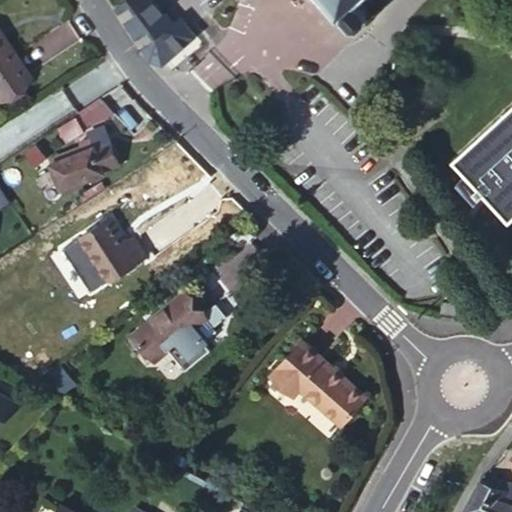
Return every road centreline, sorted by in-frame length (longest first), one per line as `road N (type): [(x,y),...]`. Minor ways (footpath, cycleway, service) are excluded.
road 1 (residential): [(433,374),(137,75),(84,0)]
road 2 (unknown): [(247,36),(345,42),(374,32),(403,0)]
